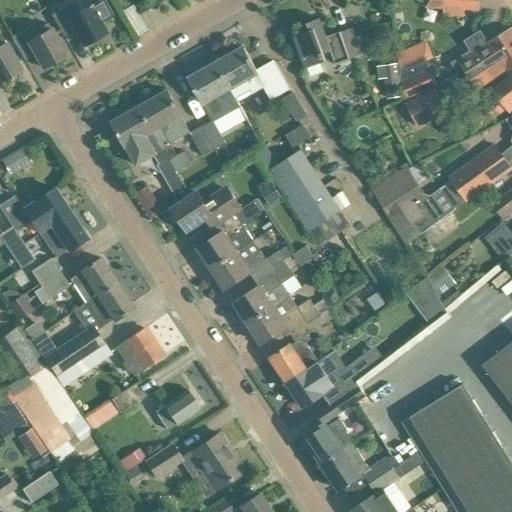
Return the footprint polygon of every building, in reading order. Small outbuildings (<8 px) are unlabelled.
[(76,13),(70,3),(51,14),(64,37),(65,36),(63,32),(72,27),(82,45),(105,32),(99,22),(110,16),(101,0),(99,0),(90,5),(90,4),(88,5),(89,6),(76,13)] [(114,0),(120,9),(121,9),(121,8),(127,4),(130,1),(129,0),(114,0)] [(426,0),(426,6),(445,7),(478,9),(478,0),(426,0)] [(134,5),(123,11),(137,36),(149,30),(134,5)] [(294,36),(301,55),(306,68),(326,61),(324,54),(331,51),(333,58),(335,64),(362,54),(360,47),(353,28),(340,32),(326,37),(320,18),(307,23),(309,30),(294,36)] [(11,37),(15,43),(25,60),(26,59),(23,55),(33,50),(43,68),(65,55),(47,23),(34,31),(31,26),(11,37)] [(460,62),(465,69),(478,89),(511,67),(511,29),(460,62)] [(0,80),(21,69),(0,33),(0,80)] [(437,86),(437,85),(420,44),(398,54),(402,83),(408,98),(437,86)] [(244,48),(216,64),(238,101),(264,87),(271,99),(289,89),(274,62),(258,71),(244,48)] [(458,59),(451,63),(458,73),(465,69),(460,62),(458,59)] [(238,101),(216,64),(189,79),(202,104),(203,103),(211,117),(221,111),(224,116),(240,107),(238,101)] [(384,79),(386,87),(387,98),(402,96),(397,64),(377,66),(379,80),(384,79)] [(458,73),(437,85),(437,86),(444,98),(465,87),(458,73)] [(511,74),(502,82),(492,90),(498,99),(476,115),(483,125),(506,108),(510,114),(511,111),(511,74)] [(406,103),(418,127),(448,112),(435,88),(406,103)] [(168,91),(140,107),(163,149),(170,145),(171,145),(169,140),(189,129),(181,116),(177,109),(168,91)] [(283,99),(297,121),(308,114),(294,92),(283,99)] [(156,155),(183,202),(191,196),(179,177),(176,172),(170,160),(177,156),(171,145),(170,145),(163,149),(140,107),(126,115),(125,113),(115,118),(116,120),(112,123),(126,147),(137,165),(156,155)] [(213,120),(201,126),(214,150),(226,143),(213,120)] [(286,135),(294,149),(313,138),(304,124),(286,135)] [(214,150),(201,126),(190,133),(203,156),(214,150)] [(424,194),(414,200),(424,216),(416,222),(422,233),(455,210),(454,208),(465,200),(466,202),(488,186),(511,168),(511,139),(511,141),(511,147),(502,155),(496,146),(450,179),(451,181),(431,196),(424,194)] [(12,155),(20,168),(30,162),(23,149),(12,155)] [(170,160),(176,172),(191,163),(185,151),(177,156),(170,160)] [(307,232),(313,229),(331,216),(332,216),(340,210),(332,198),(301,151),(268,172),(307,232)] [(397,168),(369,184),(406,243),(422,233),(416,222),(424,216),(414,200),(424,194),(408,166),(399,172),(397,168)] [(213,229),(218,225),(236,213),(243,208),(227,184),(203,200),(197,192),(191,196),(183,202),(172,209),(173,210),(169,212),(176,222),(179,220),(187,231),(206,219),(213,229)] [(39,233),(70,213),(53,188),(36,200),(32,194),(19,203),(14,195),(0,204),(0,208),(9,222),(12,226),(14,229),(30,219),(39,233)] [(511,212),(511,188),(492,205),(503,219),(511,212)] [(343,191),(332,198),(340,210),(350,204),(343,191)] [(156,201),(153,196),(141,204),(150,219),(166,209),(161,201),(156,201)] [(264,210),(257,199),(247,206),(254,216),(264,210)] [(332,216),(331,216),(341,232),(351,226),(340,210),(332,216)] [(87,238),(70,213),(39,233),(55,257),(67,250),(67,251),(87,238)] [(211,268),(237,251),(253,240),(236,213),(218,225),(223,232),(198,248),(211,268)] [(452,214),(432,228),(433,229),(437,236),(438,237),(458,222),(452,214)] [(331,216),(313,229),(321,241),(326,238),(328,241),(341,232),(331,216)] [(503,222),(485,237),(496,250),(504,260),(511,253),(511,252),(511,232),(511,233),(503,222)] [(14,229),(12,226),(0,234),(0,237),(20,268),(34,259),(14,229)] [(250,273),(254,279),(284,259),(278,251),(266,259),(261,252),(245,263),(237,251),(211,268),(225,289),(250,273)] [(28,292),(40,284),(59,271),(51,258),(31,271),(35,277),(23,285),(28,292)] [(69,279),(85,303),(116,283),(100,258),(80,271),(81,272),(69,279)] [(234,303),(247,323),(290,295),(282,284),(294,275),(284,259),(254,279),(259,287),(234,303)] [(443,265),(426,277),(435,292),(437,295),(438,296),(455,283),(453,279),(443,265)] [(59,271),(40,284),(41,287),(34,292),(42,304),(69,285),(59,271)] [(425,278),(406,293),(430,325),(448,312),(446,308),(442,303),(438,296),(437,295),(435,292),(426,277),(425,278)] [(56,348),(45,331),(32,340),(56,375),(84,357),(104,343),(96,331),(101,327),(113,319),(114,320),(133,308),(116,283),(85,303),(73,311),(85,329),(56,348)] [(511,285),(494,294),(510,328),(511,326),(511,285)] [(285,327),(290,334),(320,314),(329,308),(328,307),(340,299),(332,286),(327,289),(324,293),(323,299),(314,305),(310,299),(298,307),(290,295),(247,323),(261,343),(278,332),(285,327)] [(459,289),(442,303),(446,308),(463,294),(459,289)] [(385,304),(377,292),(367,298),(375,311),(385,304)] [(33,310),(23,294),(8,304),(18,320),(33,310)] [(271,357),(287,383),(317,360),(306,343),(311,339),(308,335),(326,323),(334,317),(329,308),(320,314),(290,334),(296,342),(290,345),(290,344),(271,357)] [(469,334),(476,343),(498,326),(491,317),(469,334)] [(37,320),(24,329),(32,340),(45,331),(37,320)] [(32,340),(24,329),(21,324),(0,338),(0,358),(15,382),(25,375),(30,382),(8,397),(3,390),(0,391),(0,434),(3,440),(29,423),(31,424),(32,424),(40,437),(60,424),(64,430),(70,426),(75,434),(83,428),(78,421),(83,418),(55,377),(56,375),(32,340)] [(145,328),(128,340),(116,347),(135,374),(163,354),(145,328)] [(511,342),(484,363),(511,400),(511,342)] [(104,343),(84,357),(91,367),(111,353),(104,343)] [(368,349),(346,366),(357,380),(379,364),(368,349)] [(317,360),(287,383),(304,407),(323,394),(322,393),(334,386),(317,360)] [(358,381),(357,380),(346,366),(335,374),(346,390),(358,381)] [(111,399),(120,413),(143,397),(134,383),(111,399)] [(329,405),(336,415),(357,401),(366,395),(358,383),(344,392),(345,394),(329,405)] [(511,511),(511,461),(463,383),(402,422),(457,511),(511,511)] [(187,389),(170,401),(155,411),(167,429),(199,408),(187,389)] [(320,425),(304,436),(321,463),(342,449),(352,442),(344,430),(346,428),(340,418),(327,426),(324,422),(320,425)] [(36,435),(30,425),(17,433),(24,443),(36,435)] [(219,433),(191,452),(181,459),(172,445),(144,462),(140,465),(149,479),(154,476),(155,478),(181,461),(204,496),(243,469),(219,433)] [(342,449),(321,463),(339,489),(355,478),(360,476),(363,473),(370,469),(352,442),(342,449)] [(126,469),(143,457),(137,448),(119,460),(126,469)] [(393,468),(370,484),(377,494),(384,489),(400,478),(421,464),(414,454),(393,468)] [(370,469),(363,473),(370,484),(393,468),(387,458),(370,469)] [(142,475),(136,465),(125,473),(130,482),(142,475)] [(22,488),(31,502),(57,484),(48,470),(22,488)] [(0,476),(0,498),(15,488),(4,474),(0,476)] [(368,498),(352,509),(353,511),(399,511),(384,489),(377,494),(373,496),(373,495),(368,498)] [(270,511),(258,493),(239,506),(243,511),(270,511)] [(227,500),(209,511),(232,511),(234,511),(227,500)]
